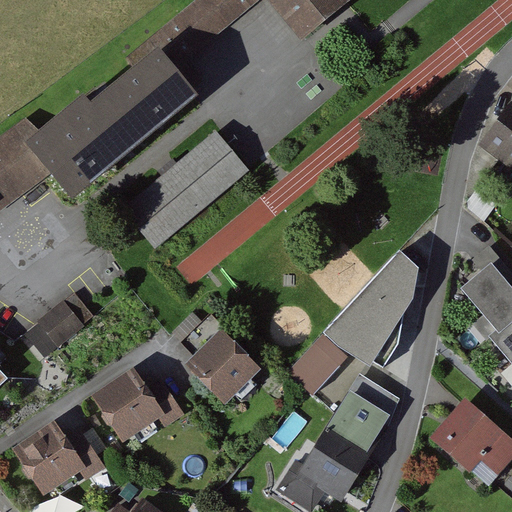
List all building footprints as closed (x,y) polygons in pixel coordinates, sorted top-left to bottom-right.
[(206,0),(148,48),(170,74),(176,69),(185,62),(258,1),(294,45),(343,4),(339,0),(206,0)] [(148,48),(75,108),(70,102),(30,134),(23,126),(0,145),(0,212),(19,197),(41,179),(61,203),(188,98),(182,90),(148,48)] [(511,102),(481,145),(511,167),(511,102)] [(118,217),(147,251),(244,171),(215,137),(118,217)] [(243,211),(178,266),(194,284),(259,229),(243,211)] [(400,249),(290,373),(315,395),(351,353),(361,362),(435,279),(400,249)] [(489,337),(511,365),(511,295),(487,265),(457,290),(493,334),(489,337)] [(62,307),(36,329),(54,350),(80,329),(62,307)] [(190,321),(176,332),(193,352),(206,341),(190,321)] [(183,367),(221,406),(253,375),(214,336),(183,367)] [(92,403),(120,446),(161,419),(133,377),(92,403)] [(362,379),(278,495),(301,511),(316,511),(328,495),(336,501),(376,447),(393,402),(362,379)] [(432,440),(486,489),(511,459),(511,446),(463,404),(432,440)] [(12,455),(40,497),(80,471),(52,428),(12,455)] [(149,511),(135,501),(126,511),(120,511),(114,508),(111,511),(149,511)]
